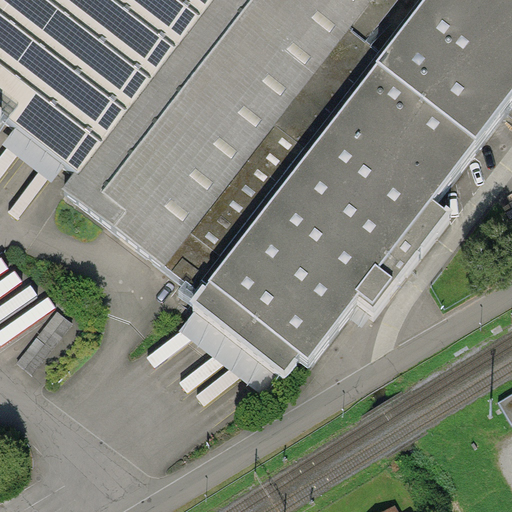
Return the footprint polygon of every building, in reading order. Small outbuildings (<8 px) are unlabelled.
[(511,0),(0,0),(0,147),(305,384),(324,361),(337,371),(380,316),(392,325),(472,224),(457,212),(511,141),(511,0)] [(0,329),(0,337),(4,343),(57,306),(49,295),(0,329)] [(45,382),(84,328),(59,310),(20,365),(45,382)] [(511,396),(502,402),(511,418),(511,396)] [(0,508),(1,511),(54,511),(71,504),(57,475),(0,502),(0,508)]
